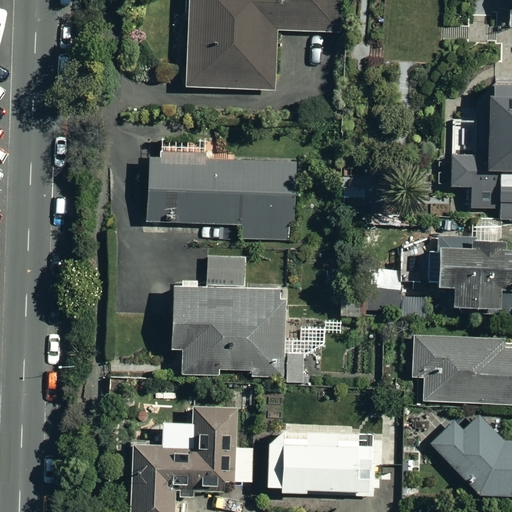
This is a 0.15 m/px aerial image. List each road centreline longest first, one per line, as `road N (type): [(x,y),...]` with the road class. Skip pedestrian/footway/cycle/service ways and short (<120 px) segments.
road 1 (residential): [(36,0),(25,324)]
road 2 (residential): [(25,324),(18,511)]
